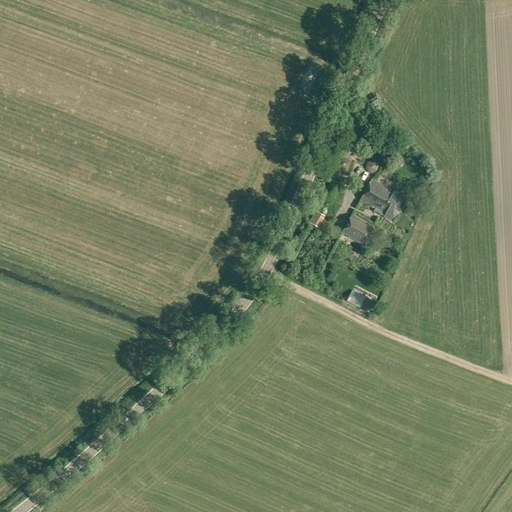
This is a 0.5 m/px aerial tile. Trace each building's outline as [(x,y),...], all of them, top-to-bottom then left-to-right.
[(336,168),(346,172),(350,161),(340,157),(336,168)] [(373,160),(372,160),(371,161),(370,161),(369,161),(369,162),(368,162),(368,163),(367,164),(367,165),(367,166),(367,167),(367,168),(367,169),(368,169),(368,170),(369,171),(370,172),(371,172),(372,172),(373,172),(374,172),(375,172),(376,172),(376,171),(377,171),(377,170),(378,170),(378,169),(378,168),(379,168),(379,167),(379,166),(379,165),(378,164),(378,163),(377,162),(376,161),(375,161),(374,161),(374,160),(373,160)] [(374,211),(390,220),(404,196),(394,190),(393,192),(371,180),(360,201),(372,207),(375,209),(374,211)] [(323,197),(331,202),(339,190),(330,185),(323,197)] [(309,222),(318,227),(324,216),(315,211),(309,222)] [(348,238),(363,246),(366,242),(372,231),(373,227),(352,215),(341,234),(346,236),(346,235),(348,236),(348,238)] [(346,301),(368,313),(374,302),(352,290),(346,301)]
